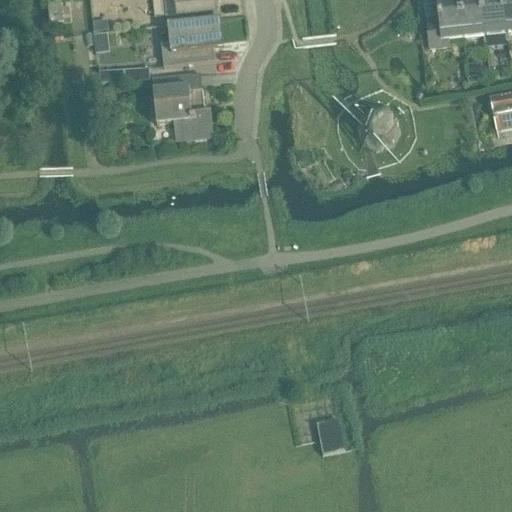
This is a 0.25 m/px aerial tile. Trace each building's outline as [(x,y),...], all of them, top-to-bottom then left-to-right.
[(163,0),(166,22),(218,16),(216,4),(227,2),(226,0),(163,0)] [(462,42),(457,0),(436,0),(436,1),(437,7),(424,9),(428,53),(448,51),(447,44),(462,42)] [(457,0),(462,42),(484,40),(479,0),(457,0)] [(479,0),(484,40),(505,37),(500,0),(479,0)] [(511,0),(500,0),(505,37),(511,36),(511,0)] [(47,4),(49,25),(63,24),(61,3),(47,4)] [(161,48),(164,72),(215,66),(214,53),(224,52),(221,23),(169,29),(171,46),(161,48)] [(107,24),(93,26),(95,36),(108,34),(107,24)] [(149,72),(99,74),(100,86),(149,83),(149,72)] [(197,118),(196,108),(204,107),(201,78),(152,83),(157,129),(174,127),(176,146),(214,142),(211,116),(197,118)] [(511,98),(490,103),(496,134),(511,131),(511,98)] [(357,132),(361,148),(365,150),(371,153),(374,155),(388,152),(396,139),(394,123),(380,116),(364,119),(360,127),(357,132)] [(316,429),(319,444),(322,461),(343,457),(343,454),(338,425),(337,426),(316,429)]
